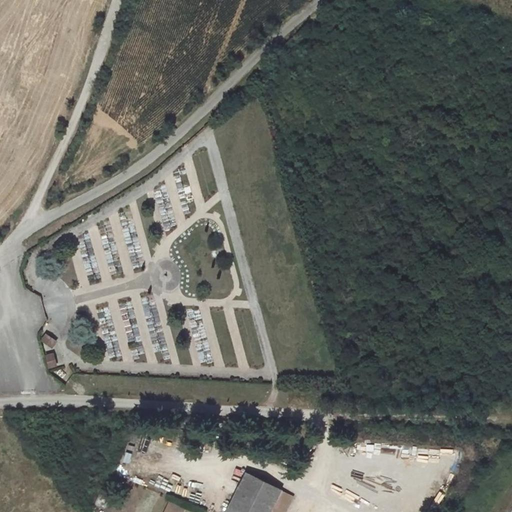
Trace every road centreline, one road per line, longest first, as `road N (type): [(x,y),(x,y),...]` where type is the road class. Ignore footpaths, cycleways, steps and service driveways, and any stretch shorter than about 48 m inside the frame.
road 1 (unclassified): [(0,252),(146,157),(320,0)]
road 2 (unclassified): [(0,403),(262,413)]
road 3 (track): [(117,0),(78,112),(22,232)]
road 4 (track): [(262,413),(486,419)]
